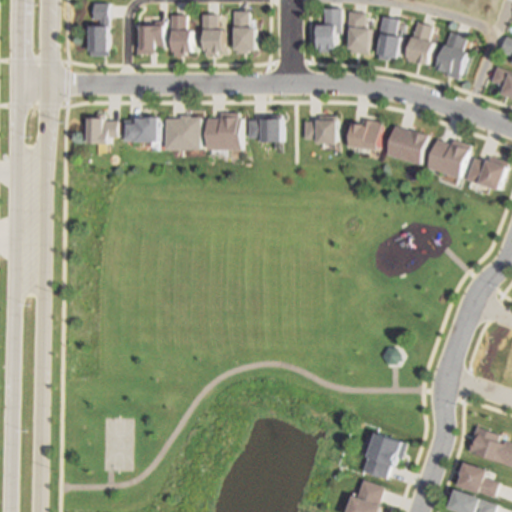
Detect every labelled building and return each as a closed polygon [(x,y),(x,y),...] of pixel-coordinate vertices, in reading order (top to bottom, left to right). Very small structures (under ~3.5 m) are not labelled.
[(111,4),(96,4),(96,21),(103,20),(103,27),(93,27),(93,57),(112,57),(111,4)] [(328,9),(346,9),(346,32),(343,31),(343,54),(320,52),(320,24),(327,24),(328,9)] [(237,12),(254,13),(253,29),(259,29),(259,52),(250,52),(250,54),(239,54),(239,51),(238,51),(238,37),(236,37),(237,12)] [(354,12),(372,14),(373,27),(378,27),(376,54),(354,52),(355,37),(352,36),(354,12)] [(173,16),(190,16),(190,31),(195,31),(195,53),(187,53),(187,57),(176,57),(176,40),(173,40),(173,16)] [(204,16),(221,16),(221,30),(228,30),(228,53),(219,53),(219,56),(208,56),(208,39),(205,39),(204,16)] [(388,17),(410,24),(406,59),(384,54),(388,17)] [(144,27),(144,43),(139,43),(139,55),(157,55),(157,51),(160,51),(160,49),(168,49),(168,22),(157,22),(157,27),(144,27)] [(423,22),(444,27),(438,39),(444,41),(436,66),(412,59),(423,22)] [(471,37),(466,49),(474,53),(466,81),(442,72),(455,32),(471,37)] [(511,36),(509,35),(503,50),(511,53),(511,36)] [(511,71),(502,68),(496,84),(511,89),(508,96),(511,97),(511,71)] [(209,119),(209,149),(245,148),(243,112),(223,113),(223,118),(209,119)] [(251,120),(251,139),(285,140),(284,115),(266,113),(266,121),(251,120)] [(126,118),(126,141),(165,142),(165,115),(142,114),(142,120),(126,118)] [(305,119),(305,139),(322,140),(322,145),(342,145),(343,115),(322,115),(321,119),(305,119)] [(204,118),(205,150),(168,150),(167,116),(204,118)] [(90,117),(90,144),(112,144),(114,137),(122,136),(122,118),(90,117)] [(387,122),(385,150),(352,145),(353,122),(370,125),(369,119),(387,122)] [(400,126),(393,153),(427,164),(435,136),(400,126)] [(445,139),(435,169),(465,179),(478,146),(458,138),(456,142),(445,139)] [(479,156),(471,180),(504,191),(511,166),(511,162),(493,154),(490,160),(479,156)] [(511,463),(473,449),(480,425),(511,435),(511,463)] [(380,431),(411,442),(405,458),(402,456),(399,464),(395,463),(390,478),(367,469),(380,431)] [(460,482),(468,460),(492,468),(489,476),(503,481),(498,496),(460,482)] [(368,478),(389,486),(383,502),(386,504),(383,511),(350,511),(357,493),(362,495),(368,478)] [(457,487),(459,488),(460,487),(485,496),(484,498),(501,503),(498,511),(470,511),(453,505),(456,497),(454,496),(457,487)]
